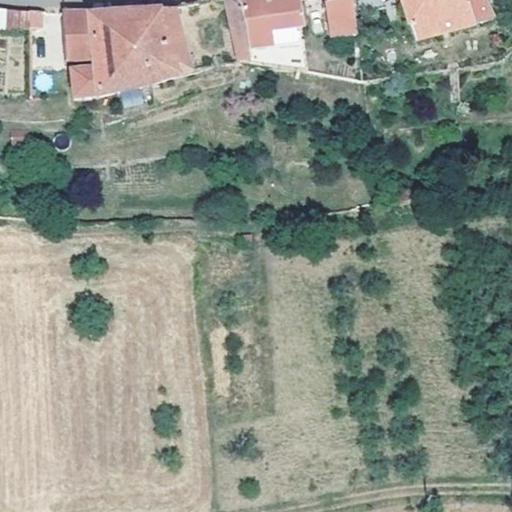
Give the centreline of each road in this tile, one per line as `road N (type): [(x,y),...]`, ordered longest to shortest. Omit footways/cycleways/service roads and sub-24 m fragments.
road 1 (track): [(0,229),(361,218),(511,176)]
road 2 (track): [(511,492),(382,493),(287,511)]
